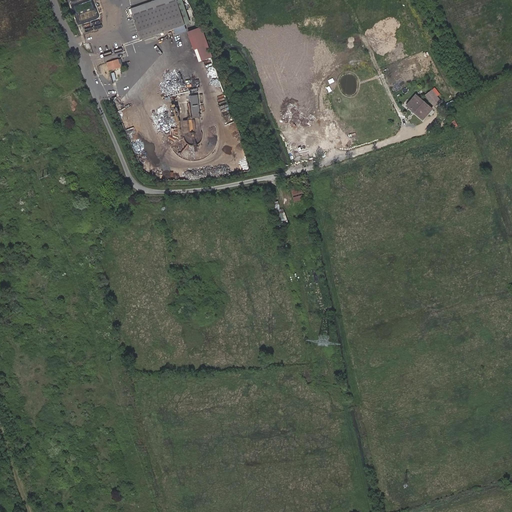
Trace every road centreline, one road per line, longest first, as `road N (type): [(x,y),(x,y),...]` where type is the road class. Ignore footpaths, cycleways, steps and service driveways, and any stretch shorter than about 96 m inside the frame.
road 1 (unclassified): [(409,129),(248,181),(139,188),(51,0)]
road 2 (unknown): [(142,53),(198,69),(231,154),(228,167),(202,178),(168,158),(155,138)]
road 3 (track): [(409,129),(346,0)]
